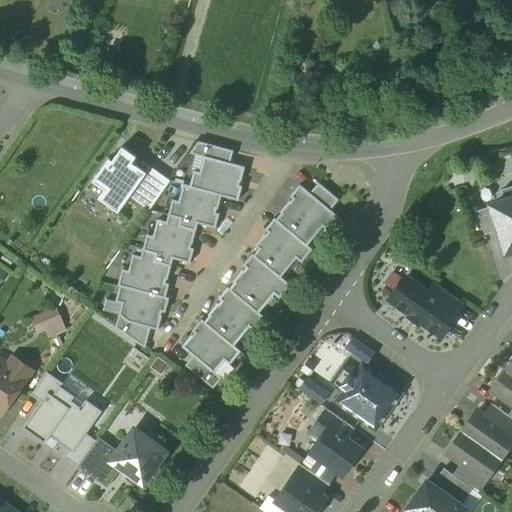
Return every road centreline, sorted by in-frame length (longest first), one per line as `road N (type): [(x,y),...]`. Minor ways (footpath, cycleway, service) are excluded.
road 1 (residential): [(402,140),(373,149),(294,149),(38,84)]
road 2 (residential): [(333,300),(183,511)]
road 3 (residential): [(402,140),(403,196),(333,300)]
road 4 (residential): [(454,382),(362,511)]
road 5 (residential): [(333,300),(454,382)]
